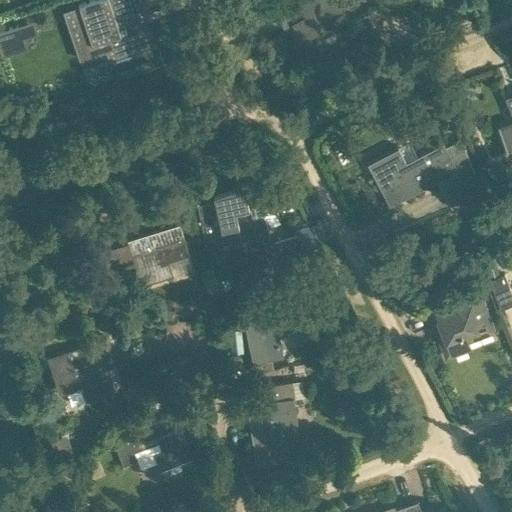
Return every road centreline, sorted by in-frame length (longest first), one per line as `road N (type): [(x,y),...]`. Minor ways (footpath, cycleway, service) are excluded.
road 1 (residential): [(291,134),(448,440)]
road 2 (residential): [(291,134),(437,47),(511,21)]
road 3 (residential): [(0,188),(200,121),(227,100)]
road 4 (residential): [(249,511),(448,440)]
road 5 (residential): [(235,511),(195,323)]
